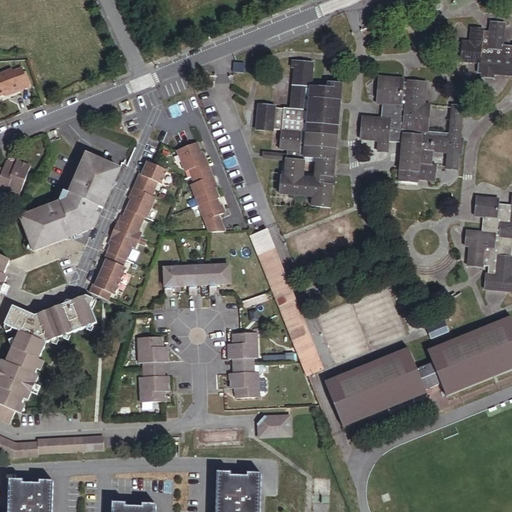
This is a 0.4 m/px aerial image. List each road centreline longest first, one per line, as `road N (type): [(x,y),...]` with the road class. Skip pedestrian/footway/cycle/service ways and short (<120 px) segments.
road 1 (residential): [(144,78),(158,107),(96,244),(23,267),(0,326)]
road 2 (residential): [(274,469),(0,475)]
road 3 (residential): [(341,0),(144,78)]
road 4 (residential): [(202,425),(0,430)]
road 5 (residential): [(144,78),(0,135)]
